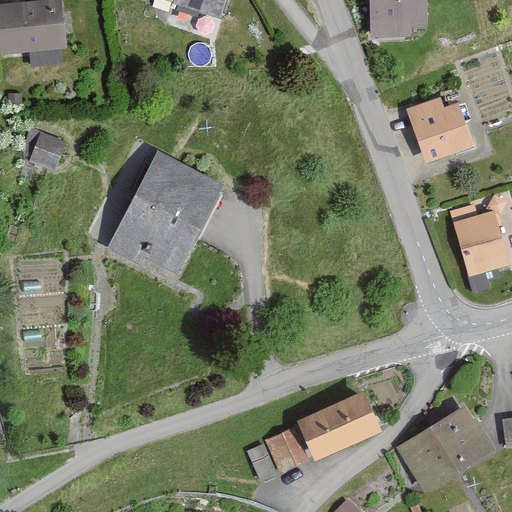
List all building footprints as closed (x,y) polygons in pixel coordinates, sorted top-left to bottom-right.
[(148,0),(218,23),(225,0),(148,0)] [(423,0),(368,0),(370,43),(408,41),(408,32),(425,31),(423,0)] [(56,5),(0,8),(0,56),(59,53),(56,5)] [(440,114),(436,102),(403,113),(421,168),(470,152),(456,109),(440,114)] [(62,146),(38,137),(27,164),(52,174),(62,146)] [(220,191),(152,157),(104,251),(172,286),(220,191)] [(506,271),(490,214),(476,218),(473,208),(449,215),(471,294),(485,291),(481,278),(506,271)] [(360,392),(295,422),(312,460),(377,430),(360,392)] [(463,405),(393,450),(420,493),(491,447),(463,405)] [(511,443),(511,419),(500,421),(502,445),(511,443)] [(304,462),(290,431),(267,441),(281,472),(304,462)] [(352,511),(343,502),(333,511),(352,511)]
